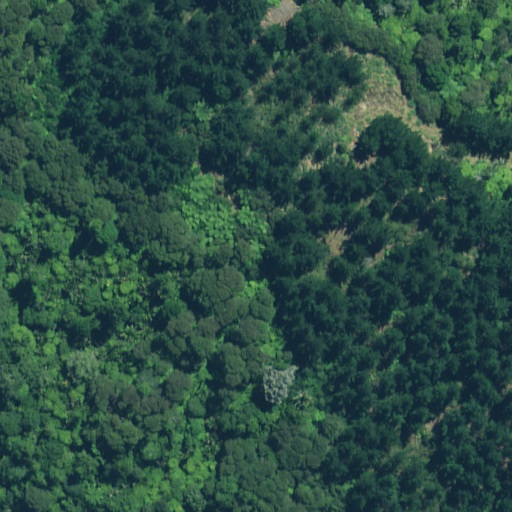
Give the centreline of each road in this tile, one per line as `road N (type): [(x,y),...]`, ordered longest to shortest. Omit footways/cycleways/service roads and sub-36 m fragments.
road 1 (track): [(511,154),(403,108),(342,102),(321,174),(342,267),(390,355),(422,511)]
road 2 (track): [(511,258),(325,196)]
